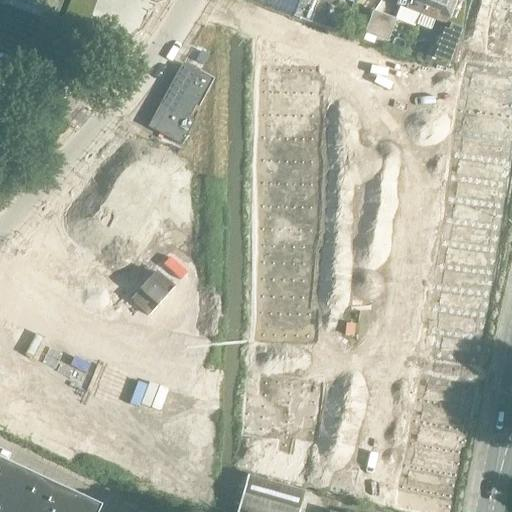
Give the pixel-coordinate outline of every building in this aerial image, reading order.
[(0,0),(0,49),(39,64),(63,0),(0,0)] [(246,0),(293,17),(293,16),(299,0),(246,0)] [(299,0),(294,17),(310,23),(318,0),(299,0)] [(318,0),(310,23),(320,27),(330,0),(318,0)] [(421,11),(424,0),(398,0),(396,6),(405,10),(406,5),(421,11)] [(424,0),(421,11),(419,15),(444,24),(452,0),(424,0)] [(499,0),(497,5),(488,48),(511,53),(511,5),(501,0),(499,0)] [(375,38),(383,18),(373,14),(366,35),(375,38)] [(393,22),(383,18),(375,38),(385,42),(393,22)] [(428,59),(427,61),(430,62),(439,65),(454,71),(461,30),(449,26),(447,30),(447,32),(445,31),(442,30),(439,29),(428,59)] [(264,81),(263,93),(306,93),(306,71),(306,69),(291,69),(291,64),(279,64),(279,69),(264,69),(264,70),(264,81)] [(182,65),(148,128),(181,146),(194,123),(188,120),(210,80),(191,70),(182,65)] [(474,69),(471,90),(511,96),(511,73),(474,68),(474,69)] [(423,73),(422,86),(432,86),(433,74),(423,73)] [(349,83),(348,96),(357,97),(358,84),(349,83)] [(511,96),(471,90),(468,111),(469,112),(510,118),(511,103),(511,96)] [(263,93),(263,116),(306,116),(306,93),(263,93)] [(422,94),(421,107),(430,108),(431,95),(422,94)] [(348,96),(347,109),(356,110),(357,97),(348,96)] [(421,107),(420,120),(429,121),(430,108),(421,107)] [(469,112),(466,133),(508,139),(509,130),(511,118),(510,118),(469,112)] [(263,116),(263,138),(305,139),(306,116),(263,116)] [(345,129),(344,141),(354,142),(355,129),(345,129)] [(466,133),(463,156),(505,162),(508,139),(466,133)] [(263,138),(262,161),(305,162),(305,139),(263,138)] [(418,139),(417,151),(427,152),(428,139),(418,139)] [(141,141),(126,157),(157,186),(163,179),(172,170),(172,169),(179,162),(167,151),(160,158),(142,140),(141,141)] [(344,141),(343,154),(353,155),(354,142),(344,141)] [(417,151),(416,164),(426,165),(427,152),(417,151)] [(463,156),(459,178),(501,184),(503,172),(506,172),(507,164),(504,164),(505,162),(463,156)] [(126,157),(111,172),(142,201),(157,186),(126,157)] [(262,161),(262,184),(305,185),(305,162),(262,161)] [(111,172),(96,188),(98,190),(127,217),(142,201),(111,172)] [(341,174),(340,187),(350,188),(351,175),(341,174)] [(459,178),(456,199),(457,200),(498,206),(500,195),(501,185),(501,184),(459,178)] [(415,183),(414,195),(423,196),(424,183),(415,183)] [(262,184),(262,207),(304,207),(305,185),(262,184)] [(340,187),(339,200),(349,200),(350,188),(340,187)] [(98,190),(83,206),(114,235),(129,219),(127,217),(98,190)] [(414,195),(413,208),(422,209),(423,196),(414,195)] [(457,200),(454,221),(496,227),(499,206),(498,206),(457,200)] [(83,206),(69,221),(70,223),(100,250),(114,235),(83,206)] [(262,207),(262,230),(298,230),(304,230),(304,207),(262,207)] [(161,219),(158,223),(167,231),(170,228),(174,224),(164,215),(161,219)] [(338,219),(337,232),(342,233),(346,233),(347,220),(338,219)] [(454,221),(451,244),(493,250),(496,227),(454,221)] [(70,223),(56,239),(87,268),(101,252),(100,250),(70,223)] [(170,228),(167,231),(176,240),(180,237),(183,233),(174,224),(170,228)] [(411,227),(410,240),(420,240),(421,228),(411,227)] [(262,230),(261,246),(297,247),(298,230),(262,230)] [(332,236),(331,248),(340,249),(341,236),(332,236)] [(41,255),(40,255),(52,266),(50,268),(58,275),(59,273),(71,284),(72,283),(87,268),(56,239),(41,255)] [(410,240),(409,252),(419,253),(420,240),(410,240)] [(451,244),(448,266),(490,272),(493,250),(451,244)] [(261,246),(261,263),(297,264),(297,247),(261,246)] [(131,251),(128,254),(137,263),(141,259),(144,256),(135,247),(131,251)] [(331,248),(329,261),(339,262),(340,249),(331,248)] [(141,259),(137,263),(147,272),(150,268),(153,264),(144,256),(141,259)] [(261,268),(261,280),(297,280),(297,264),(261,263),(261,268)] [(448,266),(445,287),(487,294),(490,272),(448,266)] [(329,269),(328,282),(338,283),(339,270),(329,269)] [(408,271),(406,284),(416,285),(417,272),(408,271)] [(102,282),(99,286),(108,294),(111,291),(115,287),(105,278),(102,282)] [(261,280),(261,297),(297,297),(297,280),(261,280)] [(328,282),(327,295),(337,295),(338,283),(328,282)] [(406,284),(405,297),(415,297),(416,285),(406,284)] [(111,291),(108,294),(117,303),(121,300),(124,296),(115,287),(111,291)] [(445,287),(442,309),(483,315),(487,294),(445,287)] [(261,297),(260,314),(296,314),(297,297),(261,297)] [(326,303),(325,315),(335,316),(336,303),(326,303)] [(442,309),(438,331),(480,338),(483,315),(442,309)] [(260,335),(260,336),(264,336),(264,337),(271,337),(271,336),(302,337),(302,336),(303,314),(296,314),(260,314),(260,335)] [(325,315),(324,328),(334,329),(335,316),(325,315)] [(404,315),(403,328),(413,329),(414,316),(404,315)] [(0,360),(14,331),(0,324),(0,360)] [(403,328),(402,341),(412,342),(413,329),(403,328)] [(14,331),(0,360),(0,371),(16,378),(33,340),(14,331)] [(435,354),(435,355),(465,360),(473,361),(477,361),(477,360),(480,338),(438,331),(435,354)] [(33,340),(16,378),(35,387),(43,370),(53,349),(44,345),(33,340)] [(43,370),(35,387),(55,396),(73,358),(53,349),(43,370)] [(73,358),(55,396),(75,405),(92,367),(73,358)] [(92,367),(75,405),(97,416),(113,376),(92,367)] [(113,376),(97,416),(121,424),(135,384),(113,376)] [(431,380),(427,401),(469,409),(473,388),(473,387),(443,381),(434,379),(434,380),(431,379),(431,380)] [(250,399),(247,434),(289,438),(293,385),(280,384),(277,382),(273,381),(270,383),(267,383),(267,386),(266,396),(265,401),(250,399)] [(396,383),(394,395),(404,397),(406,385),(396,383)] [(135,384),(121,424),(145,432),(156,391),(135,384)] [(293,385),(289,438),(313,440),(315,440),(317,417),(319,387),(316,387),(313,385),(310,385),(306,386),(302,386),(293,385)] [(156,391),(145,432),(169,437),(179,396),(156,391)] [(394,395),(392,408),(401,410),(404,397),(394,395)] [(179,396),(169,437),(194,443),(195,443),(195,440),(198,440),(199,430),(197,430),(202,401),(201,401),(179,396)] [(427,402),(423,423),(465,431),(467,420),(469,410),(469,409),(427,401),(427,402)] [(0,414),(0,425),(7,429),(11,420),(0,414)] [(423,423),(419,445),(460,453),(463,441),(465,441),(467,433),(464,433),(465,431),(423,423)] [(388,426),(386,439),(396,441),(398,428),(388,426)] [(27,427),(23,436),(34,442),(38,433),(27,427)] [(38,433),(34,442),(46,447),(50,438),(38,433)] [(386,439),(384,452),(393,453),(396,441),(386,439)] [(419,445),(415,468),(455,475),(456,475),(460,453),(419,445)] [(71,448),(67,457),(79,463),(83,454),(71,448)] [(83,454),(79,463),(90,468),(95,459),(83,454)] [(0,460),(0,511),(98,511),(100,507),(0,460)] [(413,467),(409,489),(451,496),(455,475),(415,468),(413,467)] [(273,470),(270,480),(282,484),(285,474),(273,470)] [(380,470),(378,483),(387,484),(390,472),(380,470)] [(122,471),(118,479),(129,485),(133,476),(122,471)] [(285,474),(282,484),(295,488),(298,478),(285,474)] [(133,476),(129,485),(141,490),(145,481),(133,476)] [(244,511),(297,511),(303,493),(253,480),(244,511)] [(378,483),(375,495),(385,497),(387,484),(378,483)] [(405,510),(405,511),(411,511),(448,511),(449,508),(451,496),(409,489),(405,510)] [(158,493),(154,502),(165,507),(169,498),(158,493)]
